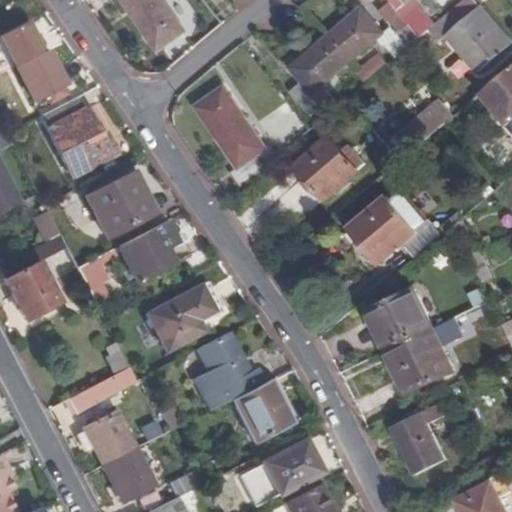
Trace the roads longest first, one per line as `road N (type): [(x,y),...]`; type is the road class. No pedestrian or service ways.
road 1 (residential): [(388,511),(301,341),(141,110)]
road 2 (residential): [(84,511),(0,351)]
road 3 (residential): [(141,110),(272,0)]
road 4 (residential): [(141,110),(61,0)]
